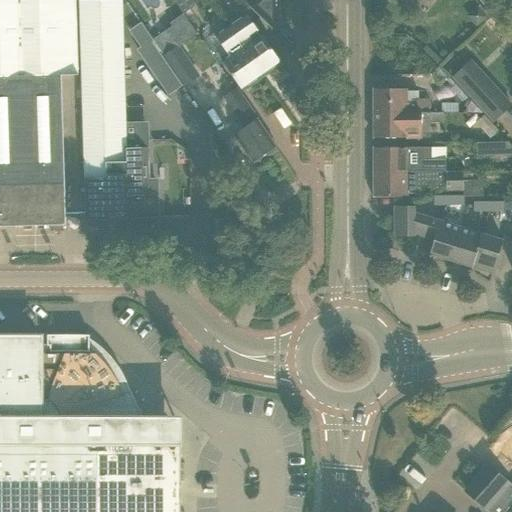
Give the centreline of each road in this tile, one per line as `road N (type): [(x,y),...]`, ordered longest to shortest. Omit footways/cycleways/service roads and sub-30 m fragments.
road 1 (tertiary): [(346,262),(347,0)]
road 2 (tertiary): [(237,353),(217,345),(157,290),(0,282)]
